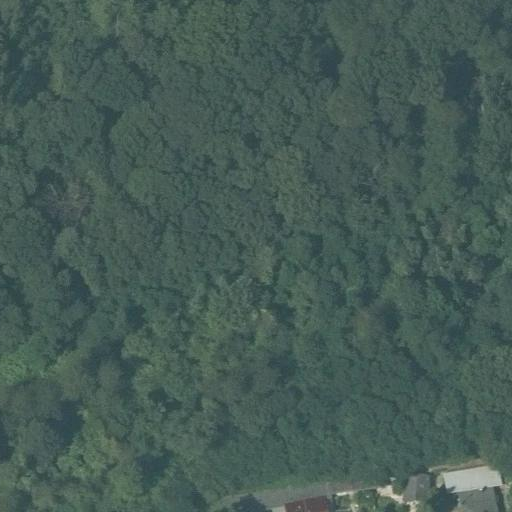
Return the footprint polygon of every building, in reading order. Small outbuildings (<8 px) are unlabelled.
[(498,462),(452,470),(455,489),(502,481),(498,462)] [(425,478),(412,479),(411,471),(403,472),(406,494),(414,496),(427,495),(425,478)] [(372,474),(353,477),(354,487),(373,484),(372,474)] [(322,481),(261,492),(263,502),(285,497),(286,503),(325,495),(322,481)] [(497,511),(492,489),(460,495),(464,511),(497,511)] [(328,511),(325,495),(286,503),(287,511),(328,511)]
